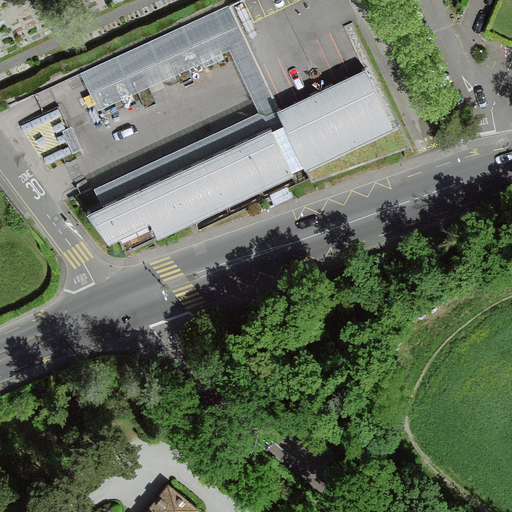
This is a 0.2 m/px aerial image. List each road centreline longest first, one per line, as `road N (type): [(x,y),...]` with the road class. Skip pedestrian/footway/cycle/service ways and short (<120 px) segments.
road 1 (secondary): [(120,303),(505,168)]
road 2 (residential): [(120,303),(187,366),(375,511)]
road 3 (residential): [(0,151),(120,303)]
road 4 (residential): [(505,168),(494,112),(435,0)]
road 5 (secondary): [(0,372),(120,303)]
road 6 (secondary): [(120,303),(0,344)]
